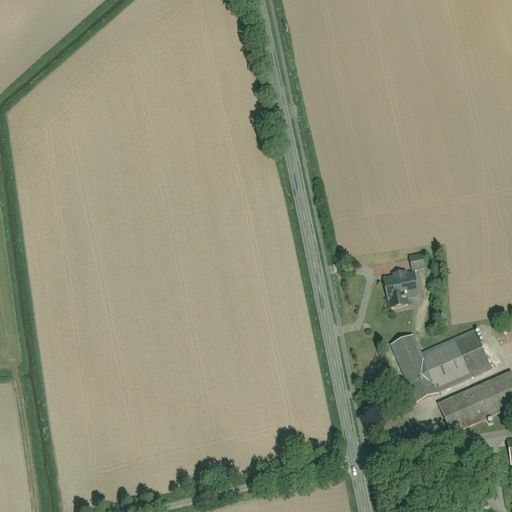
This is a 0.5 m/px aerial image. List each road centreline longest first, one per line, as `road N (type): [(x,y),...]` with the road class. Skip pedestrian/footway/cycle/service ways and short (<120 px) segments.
road 1 (tertiary): [(355,461),(255,0)]
road 2 (track): [(150,511),(355,461)]
road 3 (residential): [(355,461),(511,433)]
